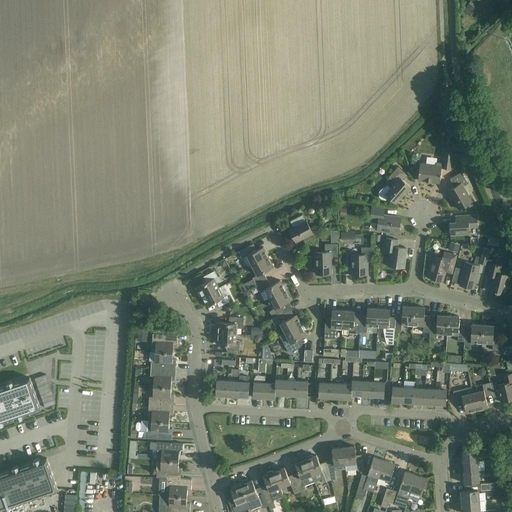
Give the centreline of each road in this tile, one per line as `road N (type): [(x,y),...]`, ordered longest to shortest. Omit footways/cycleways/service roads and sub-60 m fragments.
road 1 (unclassified): [(511,216),(459,84),(451,0)]
road 2 (residential): [(195,411),(329,422)]
road 3 (residential): [(195,411),(198,336),(171,291)]
road 4 (residential): [(212,482),(329,440)]
